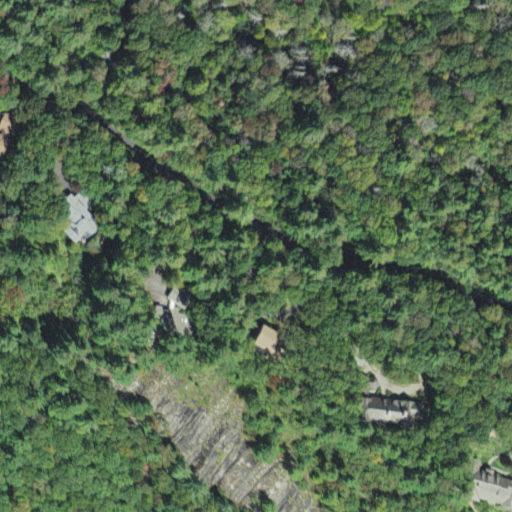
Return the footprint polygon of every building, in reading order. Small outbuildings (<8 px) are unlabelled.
[(0,165),(1,166),(18,122),(3,117),(0,125),(0,165)] [(96,229),(81,216),(85,211),(69,196),(54,212),(67,224),(58,234),(76,251),(96,229)] [(150,334),(190,338),(192,318),(183,317),(184,294),(169,293),(168,312),(152,310),(150,334)] [(270,359),(283,340),(264,328),(252,347),(270,359)] [(421,403),(358,403),(358,426),(409,426),(409,423),(421,423),(421,403)] [(511,482),(476,472),(468,498),(511,510),(511,482)]
